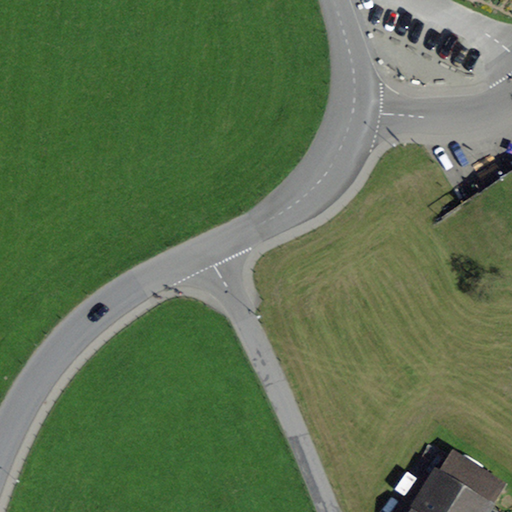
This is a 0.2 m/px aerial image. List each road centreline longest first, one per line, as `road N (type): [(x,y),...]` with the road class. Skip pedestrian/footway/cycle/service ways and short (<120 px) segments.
road 1 (unclassified): [(0,452),(40,375),(83,324),(137,283),(217,240)]
road 2 (unclassified): [(349,511),(217,240)]
road 3 (unclassified): [(217,240),(297,199),(340,155),(363,98)]
road 4 (unclassified): [(363,98),(457,104),(511,89)]
